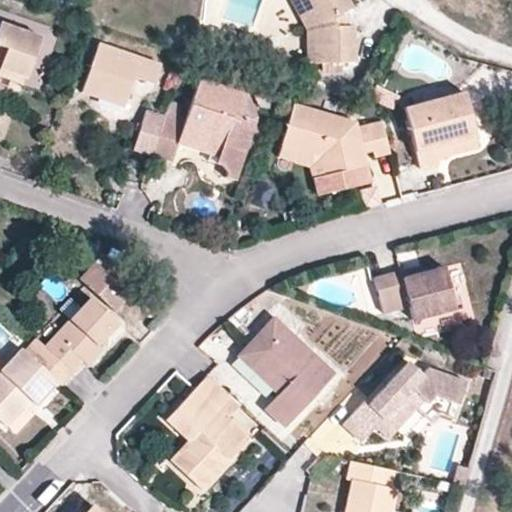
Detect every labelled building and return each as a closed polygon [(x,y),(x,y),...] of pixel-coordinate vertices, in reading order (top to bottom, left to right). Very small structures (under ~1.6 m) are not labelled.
[(308,65),(317,65),(314,28),(299,0),(289,0),(306,31),(308,65)] [(348,0),(299,0),(314,28),(317,65),(357,64),(356,47),(355,28),(351,28),(340,29),(335,19),(345,13),(353,9),(348,0)] [(351,28),(345,13),(335,19),(340,29),(351,28)] [(0,26),(0,69),(27,81),(42,38),(1,23),(0,26)] [(86,97),(100,102),(104,95),(130,104),(137,84),(156,91),(164,72),(102,50),(86,97)] [(0,77),(25,86),(27,81),(0,69),(0,77)] [(172,163),(179,143),(219,157),(217,164),(229,174),(227,180),(237,183),(258,121),(249,97),(201,81),(185,126),(164,119),(152,156),(172,163)] [(127,112),(130,104),(104,95),(100,102),(127,112)] [(440,167),(439,160),(435,148),(478,138),(466,95),(406,111),(421,171),(440,167)] [(392,155),(383,124),(358,130),(356,123),(294,106),(281,148),(298,154),(320,161),(323,179),(369,169),(365,154),(363,145),(373,143),(375,152),(377,159),(392,155)] [(165,117),(147,112),(135,150),(152,156),(164,119),(165,117)] [(481,149),(478,138),(435,148),(439,160),(481,149)] [(363,145),(365,154),(375,152),(373,143),(363,145)] [(298,154),(281,148),(278,158),(295,163),(298,154)] [(323,179),(320,161),(310,168),(314,181),(323,179)] [(395,174),(357,181),(361,203),(399,196),(395,174)] [(130,295),(94,263),(79,280),(114,312),(130,295)] [(421,268),(403,273),(405,281),(424,276),(421,268)] [(447,270),(424,276),(405,281),(403,273),(376,280),(385,314),(412,307),(416,321),(458,309),(447,270)] [(71,322),(47,348),(74,373),(83,362),(88,367),(103,351),(98,346),(118,324),(91,300),(71,320),(71,322)] [(276,321),(249,350),(289,387),(280,396),(266,412),(285,429),(334,375),(276,321)] [(74,373),(47,348),(42,342),(29,356),(26,352),(0,381),(0,422),(7,428),(30,402),(36,408),(58,383),(62,386),(74,373)] [(240,358),(280,396),(289,387),(249,350),(240,358)] [(461,407),(470,385),(430,371),(424,378),(410,364),(370,408),(366,404),(344,427),(362,444),(377,429),(388,440),(418,410),(413,406),(420,399),(424,404),(428,408),(437,400),(461,407)] [(240,406),(210,376),(196,390),(176,410),(199,432),(191,440),(171,462),(201,491),(248,439),(228,420),(240,406)] [(418,410),(424,404),(420,399),(413,406),(418,410)] [(199,432),(176,410),(169,418),(191,440),(199,432)] [(396,471),(353,463),(348,481),(354,481),(346,511),(393,511),(399,489),(392,487),(396,471)] [(463,486),(468,468),(459,465),(453,483),(463,486)]
